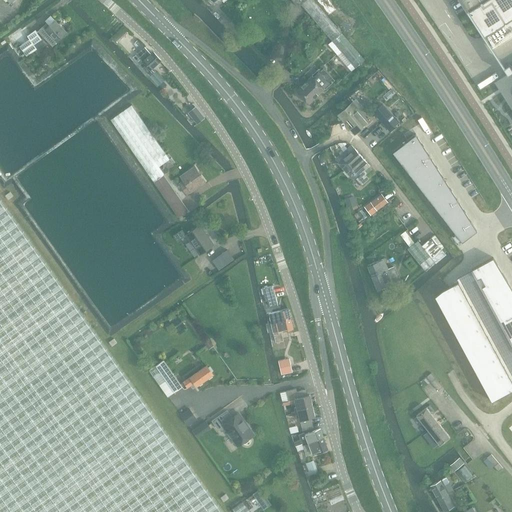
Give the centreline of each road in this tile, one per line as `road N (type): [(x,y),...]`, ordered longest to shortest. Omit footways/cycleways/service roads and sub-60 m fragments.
road 1 (unclassified): [(105,0),(153,41),(245,170),(323,408)]
road 2 (unclassified): [(159,25),(181,29),(219,57),(280,120),(322,216),(328,273),(319,289)]
road 3 (tertiary): [(319,289),(259,143),(159,25)]
road 4 (tertiary): [(388,511),(319,289)]
road 5 (tertiary): [(378,0),(508,190)]
road 6 (tertiary): [(508,190),(389,0)]
road 7 (unclassified): [(319,289),(323,408)]
